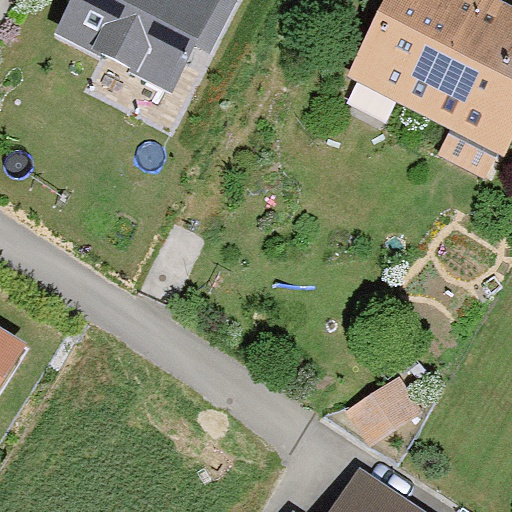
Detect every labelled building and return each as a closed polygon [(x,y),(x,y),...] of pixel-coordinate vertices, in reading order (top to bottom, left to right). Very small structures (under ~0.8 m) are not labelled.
[(80,0),(63,34),(170,89),(193,44),(208,51),(233,0),(80,0)] [(511,28),(455,0),(395,0),(358,74),(501,147),(511,126),(511,28)] [(0,378),(17,351),(0,340),(0,378)] [(412,416),(394,387),(352,414),(371,443),(412,416)] [(119,417),(99,404),(45,488),(82,511),(161,511),(165,506),(175,511),(202,511),(221,483),(143,432),(154,416),(130,400),(119,417)]
